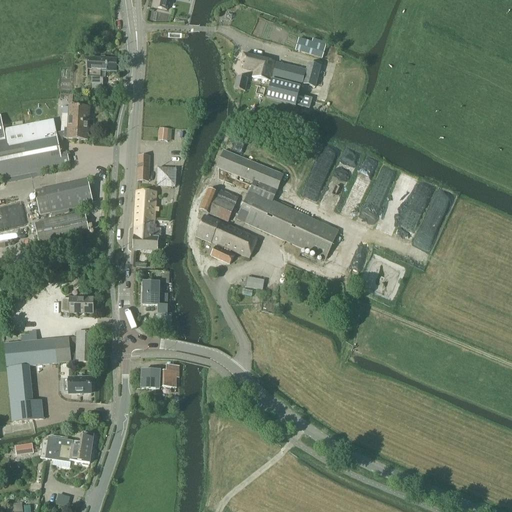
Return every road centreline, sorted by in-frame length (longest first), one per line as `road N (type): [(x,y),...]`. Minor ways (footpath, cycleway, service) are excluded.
road 1 (tertiary): [(481,511),(336,447),(213,354),(127,342)]
road 2 (tertiary): [(127,342),(122,294),(135,27)]
road 3 (unclassified): [(91,511),(118,431),(127,342)]
